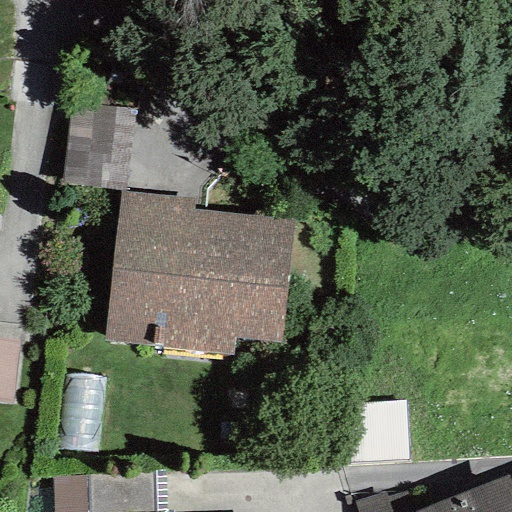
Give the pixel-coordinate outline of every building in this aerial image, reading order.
[(134,108),(69,103),(63,184),(127,189),(134,108)] [(195,199),(120,192),(103,343),(232,356),(233,339),(281,343),(293,220),(193,210),(195,199)] [(18,341),(0,338),(0,403),(11,405),(18,341)] [(405,400),(346,403),(349,462),(408,459),(405,400)] [(511,511),(511,485),(507,474),(414,511),(511,511)] [(87,476),(51,479),(53,511),(89,511),(90,511),(87,476)] [(385,491),(353,502),(356,511),(406,511),(409,511),(402,491),(387,496),(385,491)]
